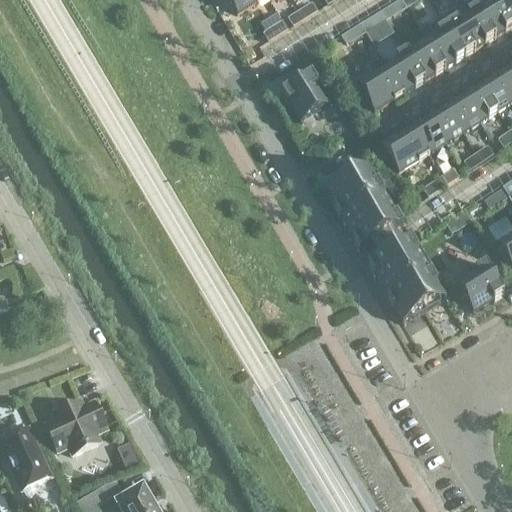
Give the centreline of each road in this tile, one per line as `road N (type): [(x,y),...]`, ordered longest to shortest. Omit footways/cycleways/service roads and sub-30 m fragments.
road 1 (residential): [(191,511),(0,186)]
road 2 (residential): [(421,396),(236,87)]
road 3 (residential): [(236,87),(373,0)]
road 4 (residential): [(511,50),(383,128)]
road 5 (residential): [(493,511),(421,396)]
